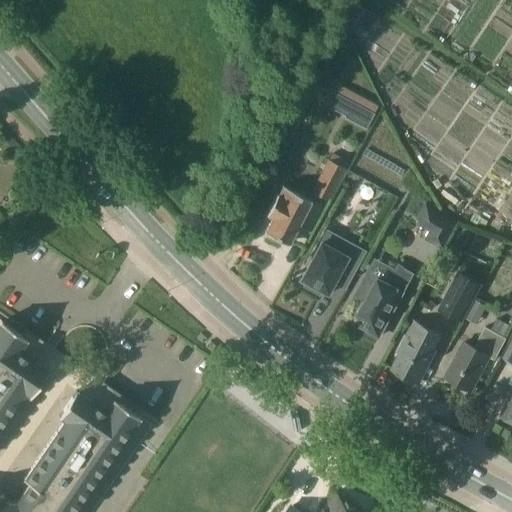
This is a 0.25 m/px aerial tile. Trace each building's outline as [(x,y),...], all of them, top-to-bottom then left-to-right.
[(357,3),(352,11),(344,25),(356,33),(364,19),(363,18),(368,11),(357,3)] [(308,146),(337,163),(358,125),(337,114),(328,130),(320,125),(308,146)] [(343,167),(327,159),(311,191),(327,199),(343,167)] [(310,200),(282,185),(281,186),(282,187),(278,194),(276,194),(265,215),(267,215),(271,217),(265,230),(264,230),(264,231),(288,243),(288,242),(309,201),(310,201),(310,200)] [(455,223),(427,209),(421,220),(433,227),(427,238),(442,247),(455,223)] [(305,281),(303,286),(319,294),(321,290),(326,293),(341,267),(351,273),(363,250),(326,230),(300,278),(305,281)] [(412,273),(397,265),(387,284),(365,272),(354,294),(363,299),(355,313),(364,318),(360,326),(378,337),(402,292),(412,273)] [(480,284),(459,273),(440,308),(461,319),(480,284)] [(488,355),(496,359),(500,351),(501,352),(511,332),(511,324),(498,317),(492,329),(485,326),(474,346),(463,341),(446,376),(471,389),(488,355)] [(0,427),(25,392),(31,396),(48,370),(18,350),(27,338),(1,320),(0,321),(0,427)] [(393,368),(418,380),(433,349),(430,348),(438,332),(414,321),(406,336),(403,334),(396,349),(401,352),(393,368)] [(29,511),(73,511),(139,416),(114,398),(106,410),(76,389),(59,415),(65,419),(24,478),(29,482),(16,501),(17,502),(30,504),(29,511)] [(17,502),(16,501),(2,500),(3,493),(0,492),(0,511),(29,511),(30,504),(17,502)] [(359,511),(362,509),(357,506),(358,503),(341,492),(340,495),(335,492),(323,509),(321,508),(319,511),(359,511)]
